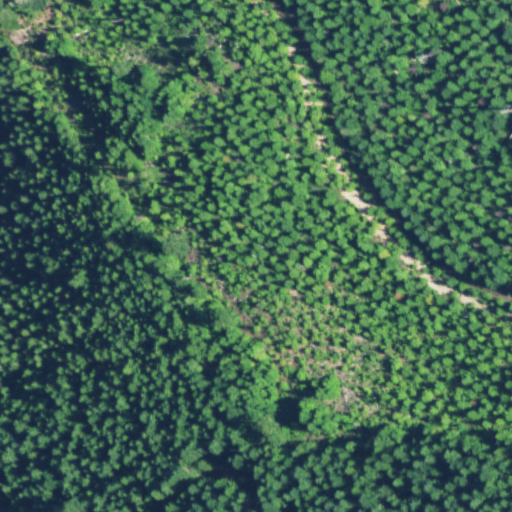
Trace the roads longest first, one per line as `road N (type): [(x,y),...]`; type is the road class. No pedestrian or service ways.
road 1 (track): [(511,314),(434,287),(287,30),(251,0)]
road 2 (track): [(259,511),(247,466),(193,458),(165,511)]
